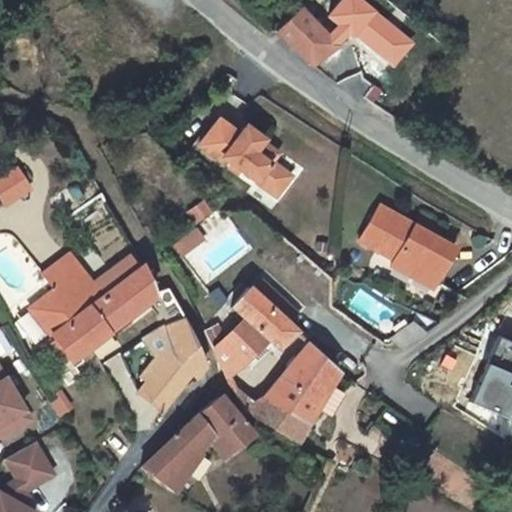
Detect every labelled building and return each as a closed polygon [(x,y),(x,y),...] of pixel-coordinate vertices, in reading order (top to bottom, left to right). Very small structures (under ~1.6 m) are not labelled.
[(410,44),(357,0),(335,0),(325,12),(340,24),(348,31),(352,35),(354,32),(392,65),(410,44)] [(327,36),(301,8),(275,31),(285,41),(296,51),(304,58),(312,64),(336,46),(335,44),(327,36)] [(348,31),(340,24),(327,36),(335,44),(348,31)] [(221,161),(223,158),(239,135),(218,120),(200,146),(221,161)] [(239,135),(223,158),(232,164),(235,160),(243,166),(240,170),(276,196),(291,176),(271,162),(270,161),(269,163),(254,152),(261,142),(263,139),(245,126),(239,135)] [(277,153),(261,142),(254,152),(269,163),(270,161),(271,162),(277,153)] [(235,160),(232,164),(240,170),(243,166),(235,160)] [(16,168),(0,178),(0,198),(5,205),(30,189),(16,168)] [(455,248),(379,206),(359,240),(394,260),(421,275),(423,271),(438,279),(455,248)] [(30,306),(52,335),(103,296),(94,284),(73,256),(47,276),(55,287),(30,306)] [(130,256),(94,284),(103,296),(139,268),(130,256)] [(421,275),(394,260),(391,265),(433,288),(438,279),(423,271),(421,275)] [(79,354),(154,295),(156,294),(155,292),(145,267),(143,265),(139,268),(103,296),(52,335),(71,361),(79,354)] [(261,282),(252,291),(285,321),(294,312),(261,282)] [(248,287),(231,308),(244,319),(236,327),(214,349),(218,357),(224,372),(225,376),(244,362),(257,349),(267,339),(276,348),(286,338),(288,341),(290,342),(291,341),(300,335),(285,321),(252,291),(248,287)] [(154,295),(161,325),(184,317),(168,288),(167,288),(166,288),(155,292),(156,294),(154,295)] [(139,340),(154,370),(137,391),(162,411),(191,371),(197,377),(200,373),(201,372),(203,368),(204,366),(202,360),(202,356),(201,353),(192,333),(184,317),(161,325),(139,340)] [(419,339),(427,333),(413,322),(390,340),(404,350),(419,339)] [(511,387),(504,384),(511,364),(511,341),(498,336),(470,402),(511,419),(511,387)] [(267,339),(257,349),(263,354),(276,348),(267,339)] [(280,376),(264,398),(308,425),(317,409),(330,386),(338,371),(308,342),(280,376)] [(79,354),(71,361),(75,366),(83,360),(79,354)] [(446,356),(441,366),(451,371),(456,361),(446,356)] [(0,370),(0,435),(29,418),(0,370)] [(330,386),(317,409),(330,416),(342,393),(330,386)] [(57,392),(49,398),(60,415),(69,410),(57,392)] [(240,419),(231,408),(220,395),(197,413),(166,443),(141,467),(174,490),(187,471),(201,450),(199,449),(211,432),(228,454),(252,433),(240,419)] [(237,400),(238,402),(241,409),(243,410),(248,407),(249,406),(250,404),(250,403),(250,402),(250,401),(249,400),(248,398),(246,398),(245,397),(242,398),(237,400)] [(264,398),(245,411),(246,412),(298,442),(308,425),(264,398)] [(238,402),(231,408),(240,419),(246,412),(245,411),(243,410),(241,409),(238,402)] [(0,488),(0,511),(33,511),(24,506),(15,502),(23,491),(52,474),(33,442),(4,459),(16,479),(0,488)] [(327,461),(320,474),(326,477),(333,463),(327,461)] [(28,498),(23,491),(15,502),(24,506),(28,498)]
